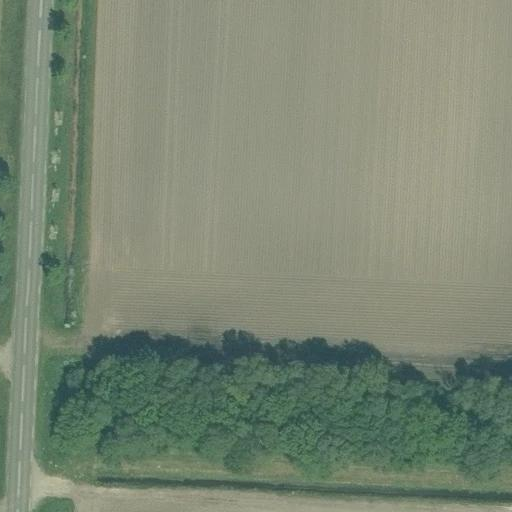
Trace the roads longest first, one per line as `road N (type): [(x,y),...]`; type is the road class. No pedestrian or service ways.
road 1 (secondary): [(17,511),(40,0)]
road 2 (track): [(0,487),(141,497)]
